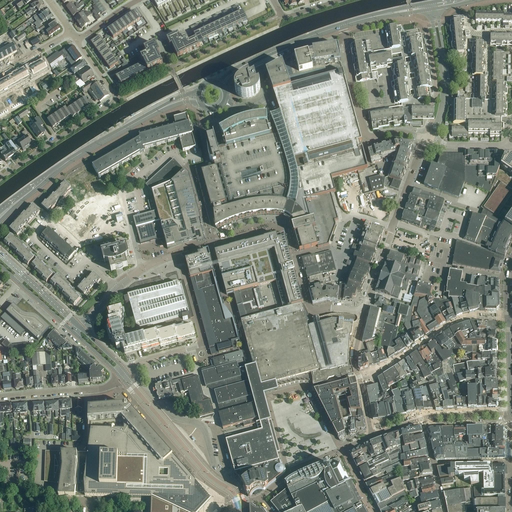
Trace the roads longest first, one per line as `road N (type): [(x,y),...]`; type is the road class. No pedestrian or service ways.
road 1 (residential): [(392,227),(361,309),(313,310),(306,302),(295,256),(333,246)]
road 2 (residential): [(116,288),(86,260),(72,273),(32,238),(49,219),(78,245),(130,230)]
road 3 (residential): [(143,268),(179,259),(203,343),(126,373)]
road 4 (secondary): [(244,511),(236,490),(212,474),(126,373)]
road 5 (secondary): [(120,378),(205,477),(232,496),(238,511)]
road 6 (residential): [(428,140),(393,131),(366,136),(345,43)]
road 7 (secondary): [(27,192),(158,110)]
road 8 (residential): [(116,98),(0,179)]
road 9 (residential): [(130,230),(124,189),(169,155),(197,171)]
road 10 (residential): [(0,398),(99,389),(120,378)]
